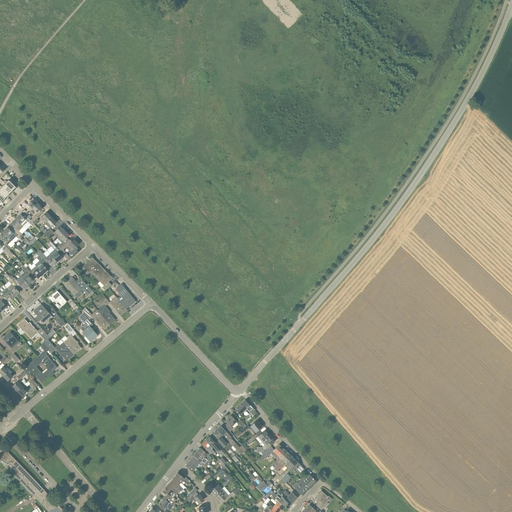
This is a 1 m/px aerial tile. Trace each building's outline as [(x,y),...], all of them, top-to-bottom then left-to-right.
[(5,184),(12,191),(18,185),(11,178),(5,184)] [(8,194),(12,191),(5,184),(1,187),(8,194)] [(0,192),(5,198),(8,194),(1,187),(0,188),(0,192)] [(26,216),(31,211),(38,203),(34,199),(28,205),(30,207),(26,211),(24,209),(22,212),(24,215),(26,216)] [(38,203),(31,211),(33,214),(35,212),(37,213),(43,208),(38,203)] [(42,217),(46,222),(52,217),(47,212),(42,217)] [(32,227),(35,224),(32,222),(30,220),(28,218),(26,216),(24,215),(23,216),(20,214),(16,219),(23,226),(28,222),(32,227)] [(45,223),(50,228),(51,227),(56,222),(52,217),(46,222),(45,223)] [(11,228),(20,236),(22,234),(19,231),(23,226),(16,219),(11,224),(13,226),(11,228)] [(55,232),(54,232),(53,233),(58,238),(65,231),(61,226),(55,232)] [(14,242),(20,236),(11,228),(9,229),(7,227),(3,232),(10,239),(13,242),(14,242)] [(44,234),(46,236),(52,230),(50,228),(45,233),(44,234)] [(53,233),(54,232),(52,230),(46,236),(48,238),(53,233)] [(61,247),(66,243),(64,241),(69,235),(65,231),(58,238),(57,238),(61,243),(57,247),(58,249),(61,247)] [(5,246),(9,250),(11,248),(7,244),(8,243),(7,242),(10,239),(3,232),(0,234),(0,237),(5,243),(3,244),(5,246)] [(58,249),(60,251),(63,254),(65,252),(63,250),(67,247),(71,252),(78,244),(74,239),(71,241),(69,239),(66,243),(61,247),(58,249)] [(50,254),(57,262),(62,257),(58,253),(60,251),(58,249),(57,247),(50,241),(48,243),(54,250),(50,253),(50,254)] [(5,246),(2,249),(10,257),(13,255),(9,250),(5,246)] [(54,264),(57,262),(50,254),(46,257),(40,250),(37,253),(39,256),(43,260),(45,258),(47,261),(52,266),(53,267),(55,265),(54,264)] [(82,268),(88,274),(90,272),(104,286),(102,288),(105,291),(112,284),(108,281),(111,279),(102,271),(103,270),(92,258),(82,268)] [(37,268),(43,274),(48,270),(42,264),(37,268)] [(22,277),(28,284),(33,280),(27,274),(29,272),(23,265),(21,267),(26,273),(22,277)] [(38,278),(43,274),(37,268),(33,272),(38,278)] [(19,288),(10,277),(7,274),(5,277),(11,284),(7,288),(9,291),(14,297),(19,292),(17,290),(19,288)] [(28,284),(22,277),(21,276),(16,280),(14,278),(12,276),(10,277),(19,288),(21,286),(23,289),(28,284)] [(64,284),(74,295),(86,284),(80,278),(76,281),(72,277),(64,284)] [(118,299),(126,309),(134,302),(128,294),(129,294),(123,287),(121,285),(116,289),(121,296),(118,299)] [(49,298),(53,302),(55,300),(56,302),(57,301),(62,306),(67,302),(57,290),(49,298)] [(9,301),(14,297),(9,291),(4,296),(9,301)] [(110,303),(109,302),(102,294),(99,296),(107,305),(110,303)] [(97,310),(109,325),(115,320),(109,313),(110,312),(105,306),(107,305),(99,296),(97,298),(103,305),(97,310)] [(116,296),(109,302),(110,303),(115,310),(116,309),(121,315),(127,310),(126,309),(118,299),(116,296)] [(74,308),(77,305),(70,298),(68,301),(72,306),(74,308)] [(41,320),(43,323),(52,316),(41,304),(33,311),(38,316),(35,319),(38,322),(41,320)] [(109,325),(97,310),(91,314),(86,308),(82,311),(89,320),(92,317),(98,324),(99,323),(104,329),(109,325)] [(89,320),(82,311),(80,313),(81,315),(79,317),(85,324),(81,328),(83,331),(82,332),(86,337),(84,338),(88,343),(90,342),(98,336),(90,327),(93,325),(89,320)] [(58,323),(62,320),(56,314),(52,317),(58,323)] [(18,325),(20,328),(21,329),(23,331),(24,332),(25,331),(26,332),(25,332),(26,334),(27,333),(27,334),(28,336),(29,335),(29,336),(29,337),(30,338),(31,338),(38,332),(37,331),(31,324),(30,325),(25,319),(18,325)] [(65,324),(63,326),(69,333),(70,334),(74,331),(67,323),(65,324)] [(48,339),(50,337),(41,328),(37,331),(38,332),(41,335),(45,341),(48,339)] [(10,332),(6,335),(2,338),(9,345),(4,350),(8,353),(9,355),(10,356),(12,358),(16,362),(19,360),(12,353),(18,347),(16,345),(19,341),(10,332)] [(81,348),(70,335),(66,337),(67,339),(63,342),(73,354),(78,350),(79,351),(81,348)] [(74,354),(73,354),(63,342),(59,345),(58,344),(54,347),(53,346),(48,339),(45,341),(44,343),(49,349),(52,352),(56,349),(60,354),(61,354),(66,361),(74,354)] [(45,353),(49,349),(44,343),(40,346),(44,351),(37,357),(42,362),(47,369),(51,373),(57,368),(45,353)] [(7,358),(3,362),(5,364),(12,358),(10,356),(7,358)] [(42,362),(37,357),(23,369),(24,370),(27,373),(29,375),(33,372),(42,382),(52,374),(51,373),(47,369),(42,374),(36,366),(42,362)] [(0,369),(0,373),(3,376),(10,370),(8,368),(6,369),(3,366),(0,369)] [(17,377),(24,370),(23,369),(20,366),(18,368),(20,370),(15,375),(17,377)] [(10,370),(3,376),(8,381),(13,376),(10,373),(12,372),(10,370)] [(24,370),(17,377),(19,379),(23,375),(24,376),(27,373),(24,370)] [(38,385),(31,378),(28,381),(31,384),(31,383),(33,384),(32,384),(35,388),(38,385)] [(17,391),(24,384),(21,381),(19,383),(18,381),(12,386),(17,391)] [(24,384),(17,391),(22,396),(28,390),(25,387),(26,386),(24,384)] [(235,410),(240,415),(243,412),(245,414),(249,411),(249,412),(250,411),(252,414),(255,410),(245,400),(235,410)] [(225,426),(230,431),(233,428),(231,427),(237,422),(231,415),(225,421),(227,423),(225,426)] [(237,422),(243,428),(246,426),(240,420),(237,422)] [(257,421),(250,426),(255,432),(262,427),(257,421)] [(240,431),(242,433),(250,427),(248,424),(246,426),(243,428),(240,431)] [(224,436),(230,443),(233,440),(231,438),(221,426),(217,430),(222,435),(223,437),(224,436)] [(218,439),(222,435),(217,430),(213,433),(218,439)] [(257,437),(262,442),(270,436),(265,431),(257,437)] [(224,436),(223,437),(222,435),(218,439),(218,441),(223,447),(227,452),(229,450),(230,449),(233,452),(234,451),(231,448),(232,447),(232,446),(230,443),(224,436)] [(247,441),(249,443),(257,437),(255,435),(247,441)] [(263,455),(272,447),(270,445),(274,442),(270,436),(262,442),(265,445),(262,447),(264,450),(261,452),(263,455)] [(214,452),(216,451),(211,445),(214,442),(210,437),(206,440),(212,448),(211,449),(214,452)] [(215,453),(214,452),(211,449),(212,448),(206,440),(201,444),(210,454),(211,453),(212,452),(214,454),(215,453)] [(211,445),(216,451),(218,453),(218,452),(220,455),(220,454),(222,456),(225,454),(221,449),(222,449),(216,442),(214,442),(211,445)] [(239,447),(235,443),(232,445),(233,446),(235,449),(238,451),(241,455),(246,450),(243,447),(242,445),(239,447)] [(275,453),(278,455),(283,449),(279,444),(274,449),(272,448),(272,447),(263,455),(261,457),(263,458),(265,457),(266,458),(269,459),(272,456),(275,453)] [(65,511),(46,492),(42,488),(4,448),(0,451),(0,459),(27,488),(30,491),(36,498),(49,511),(65,511)] [(193,456),(201,461),(207,453),(200,448),(193,456)] [(270,468),(272,470),(287,453),(283,449),(278,455),(279,457),(273,464),(270,468)] [(202,462),(206,468),(207,466),(204,464),(207,460),(209,462),(211,460),(211,457),(208,455),(207,453),(201,461),(202,462)] [(287,453),(272,470),(271,471),(274,473),(275,472),(276,474),(279,471),(278,470),(283,465),(284,465),(285,463),(286,464),(292,457),(287,453)] [(206,468),(202,462),(201,461),(193,456),(189,461),(196,468),(198,465),(199,466),(202,469),(204,467),(206,468)] [(237,464),(240,462),(234,456),(232,458),(237,464)] [(286,474),(290,469),(297,462),(292,457),(286,464),(287,465),(285,466),(287,468),(281,474),(278,477),(281,480),(282,479),(286,474)] [(224,465),(220,459),(219,458),(216,461),(223,470),(227,467),(224,465)] [(195,468),(196,468),(189,461),(185,466),(192,471),(195,468)] [(297,462),(290,469),(293,473),(297,469),(300,473),(304,469),(297,462)] [(215,495),(222,488),(232,480),(222,468),(217,472),(223,479),(225,481),(223,483),(221,481),(218,484),(210,490),(214,495),(215,495)] [(174,477),(180,482),(185,477),(182,474),(181,475),(178,473),(174,477)] [(300,480),(307,488),(315,480),(308,473),(300,480)] [(282,479),(286,483),(291,477),(289,476),(286,474),(282,479)] [(178,488),(179,490),(181,491),(183,495),(186,492),(183,489),(185,487),(180,482),(174,477),(171,482),(178,488)] [(301,494),(307,488),(300,480),(297,483),(296,482),(293,486),(301,494)] [(177,492),(179,490),(178,488),(171,482),(167,486),(179,496),(179,495),(177,492)] [(265,489),(268,486),(266,484),(264,482),(258,488),(261,492),(265,489)] [(164,498),(169,503),(173,506),(176,503),(174,502),(176,500),(173,497),(176,494),(177,495),(178,496),(179,496),(167,486),(163,491),(167,494),(164,498)] [(230,494),(233,497),(239,491),(239,490),(240,490),(238,488),(238,487),(237,488),(237,487),(230,494)] [(191,495),(186,499),(187,501),(192,496),(197,490),(194,488),(189,493),(191,495)] [(222,488),(215,495),(221,502),(229,495),(222,488)] [(288,503),(290,500),(284,494),(282,496),(278,492),(276,495),(271,490),(269,492),(271,494),(284,506),(288,503)] [(284,494),(290,500),(292,503),(297,497),(291,492),(289,495),(286,491),(284,493),(284,494)] [(312,502),(321,510),(323,507),(324,508),(328,503),(327,502),(328,501),(327,500),(328,499),(326,497),(327,496),(321,491),(316,496),(317,497),(316,498),(315,498),(312,502)] [(194,498),(192,496),(187,501),(189,503),(193,499),(195,502),(197,501),(199,503),(204,500),(199,494),(194,498)] [(281,510),(284,506),(271,494),(273,496),(271,498),(276,503),(275,504),(281,510)] [(169,503),(164,498),(158,506),(164,510),(165,508),(166,509),(168,505),(167,505),(169,503)] [(274,511),(279,511),(281,510),(275,504),(274,505),(269,500),(266,504),(274,511)]
